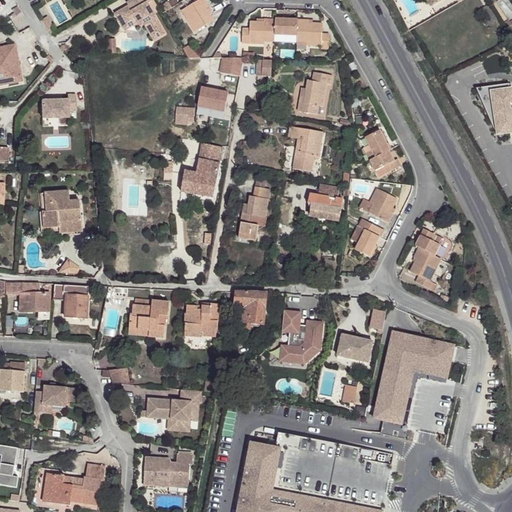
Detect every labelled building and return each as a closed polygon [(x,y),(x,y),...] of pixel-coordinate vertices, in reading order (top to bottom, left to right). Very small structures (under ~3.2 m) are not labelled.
[(147,3),(152,0),(132,0),(134,3),(116,14),(123,26),(136,19),(142,20),(144,25),(147,29),(150,28),(156,39),(165,34),(147,3)] [(194,0),(196,2),(184,9),(189,18),(187,19),(195,32),(214,21),(208,12),(211,11),(204,0),(194,0)] [(163,5),(167,11),(171,8),(168,2),(163,5)] [(486,14),(491,11),(488,5),(477,12),(481,17),(486,14)] [(16,17),(22,12),(18,6),(12,10),(16,17)] [(26,19),(22,12),(11,20),(15,26),(26,19)] [(483,21),(486,26),(497,20),(494,15),(488,18),(483,21)] [(275,20),(274,42),(297,43),(297,42),(298,20),(288,20),(283,19),(283,16),(275,16),(275,20)] [(42,22),(46,30),(53,26),(48,18),(42,22)] [(136,19),(123,26),(125,31),(139,23),(141,27),(144,25),(142,20),(136,19)] [(264,23),(250,22),(250,29),(243,28),(242,43),(264,44),(264,42),(274,42),(275,20),(264,19),(264,23)] [(309,20),(298,20),(297,42),(307,42),(307,45),(321,46),(321,49),(329,49),(329,34),(322,34),(323,24),(312,24),(309,23),(309,20)] [(47,31),(51,38),(56,35),(52,28),(47,31)] [(150,28),(147,29),(153,41),(156,39),(150,28)] [(108,54),(115,53),(114,40),(107,40),(108,54)] [(0,85),(22,82),(15,45),(7,46),(13,76),(0,78),(0,85)] [(183,50),(188,58),(200,58),(192,45),(183,50)] [(0,78),(13,76),(7,46),(0,47),(0,78)] [(244,58),(223,58),(220,73),(240,77),(244,58)] [(271,77),(271,61),(258,61),(257,76),(271,77)] [(357,69),(354,63),(349,65),(353,72),(357,69)] [(318,106),(323,107),(326,84),(331,85),(332,76),(314,73),(313,81),(308,81),(307,89),(305,99),(301,98),(298,112),(317,115),(318,106)] [(202,88),(198,107),(224,113),(228,94),(202,88)] [(477,94),(481,103),(510,89),(477,94)] [(510,89),(481,103),(498,140),(511,138),(511,137),(511,136),(511,93),(511,94),(510,89)] [(69,111),(77,111),(76,95),(68,95),(68,100),(42,101),(42,118),(69,118),(69,111)] [(194,109),(177,108),(176,118),(187,119),(187,122),(194,122),(194,109)] [(323,132),(291,127),(289,137),(298,139),(303,139),(301,151),(296,151),(293,169),(312,172),(314,159),(315,155),(319,155),(323,132)] [(389,151),(390,150),(380,130),(366,138),(370,146),(364,149),(370,161),(376,171),(385,167),(387,172),(388,173),(401,166),(398,160),(394,161),(389,151)] [(185,172),(182,193),(213,198),(219,164),(218,164),(221,147),(202,144),(197,174),(185,172)] [(385,167),(376,171),(378,176),(387,172),(385,167)] [(256,181),(255,188),(265,189),(266,182),(256,181)] [(320,186),(319,197),(336,200),(336,198),(338,199),(339,189),(320,186)] [(239,238),(257,241),(259,226),(265,227),(266,218),(265,218),(270,190),(265,189),(255,188),(254,197),(250,197),(249,205),(248,210),(243,209),(239,238)] [(368,213),(388,223),(394,213),(391,212),(393,208),(397,199),(377,189),(371,203),(373,204),(368,213)] [(83,235),(80,201),(69,202),(68,192),(41,195),(43,213),(44,230),(58,228),(59,234),(70,233),(70,236),(83,235)] [(313,204),(311,216),(338,220),(342,199),(338,199),(336,198),(336,200),(319,197),(310,195),(309,203),(313,204)] [(360,208),(368,213),(373,204),(371,203),(364,199),(360,208)] [(154,212),(155,220),(171,217),(170,207),(161,208),(162,211),(154,212)] [(41,233),(59,232),(58,228),(44,230),(43,213),(40,213),(41,233)] [(381,238),(384,231),(362,220),(352,240),(359,244),(356,250),(370,257),(380,237),(381,238)] [(425,229),(416,246),(419,248),(435,256),(440,246),(439,245),(442,238),(425,229)] [(439,258),(435,256),(419,248),(414,258),(417,259),(411,272),(420,276),(416,282),(434,292),(437,286),(430,282),(437,269),(434,267),(439,258)] [(67,260),(59,273),(75,274),(79,268),(67,260)] [(40,284),(6,282),(6,293),(20,293),(20,312),(49,312),(50,293),(40,293),(40,284)] [(87,296),(88,287),(54,285),(53,299),(62,300),(63,292),(66,293),(66,295),(65,295),(63,317),(87,318),(88,297),(87,296)] [(267,293),(234,292),(232,304),(250,306),(250,309),(245,308),(242,330),(250,331),(251,323),(264,325),(266,306),(267,293)] [(150,331),(149,337),(164,338),(166,316),(168,317),(169,303),(152,301),(152,307),(149,307),(135,306),(133,306),(132,314),(130,314),(129,329),(150,331)] [(186,315),(184,336),(202,337),(202,336),(202,334),(206,334),(205,336),(215,337),(216,329),(217,329),(218,312),(222,312),(222,305),(202,304),(202,307),(202,310),(197,310),(197,307),(187,306),(187,315),(186,315)] [(266,306),(264,325),(270,325),(272,307),(266,306)] [(382,333),(387,309),(384,308),(383,312),(374,311),(371,327),(379,329),(378,333),(382,333)] [(106,309),(102,336),(116,337),(119,311),(106,309)] [(301,313),(284,311),(282,332),(290,333),(288,346),(282,346),(280,362),(304,364),(320,350),(322,323),(307,321),(307,326),(306,330),(300,329),(300,325),(301,313)] [(49,320),(49,312),(39,312),(39,320),(49,320)] [(453,344),(391,331),(372,421),(403,426),(413,370),(447,376),(453,344)] [(373,342),(342,335),(337,356),(368,363),(373,342)] [(0,390),(23,393),(26,364),(11,363),(11,364),(2,364),(1,370),(0,378),(0,390)] [(127,368),(109,371),(111,378),(113,384),(129,385),(127,368)] [(205,391),(216,392),(217,391),(218,384),(206,382),(205,391)] [(346,385),(343,401),(353,403),(356,387),(346,385)] [(44,393),(36,392),(34,412),(51,414),(52,406),(58,407),(58,401),(66,402),(75,402),(76,390),(74,389),(55,387),(50,387),(45,386),(44,393)] [(203,392),(182,390),(181,401),(173,401),(173,403),(166,403),(166,400),(149,399),(148,411),(142,411),(142,417),(169,419),(179,420),(178,431),(190,432),(191,420),(192,403),(200,403),(202,403),(203,392)] [(192,403),(191,420),(198,421),(200,403),(192,403)] [(179,420),(169,419),(168,430),(178,431),(179,420)] [(294,439),(279,435),(277,443),(276,450),(269,449),(251,446),(238,511),(383,511),(388,489),(392,468),(394,457),(365,452),(294,439)] [(269,449),(276,450),(277,443),(271,442),(269,449)] [(14,448),(0,445),(0,455),(2,456),(0,469),(0,484),(17,488),(18,478),(15,477),(12,474),(15,458),(13,458),(14,448)] [(168,459),(145,457),(145,468),(148,468),(148,472),(145,472),(144,485),(169,486),(169,484),(188,485),(189,464),(192,464),(192,455),(177,454),(177,463),(170,463),(168,459)] [(106,467),(88,464),(86,478),(84,477),(84,479),(83,487),(63,484),(64,476),(47,474),(43,502),(71,506),(71,502),(98,505),(101,482),(104,483),(106,467)] [(84,479),(64,476),(63,484),(83,487),(84,479)]
